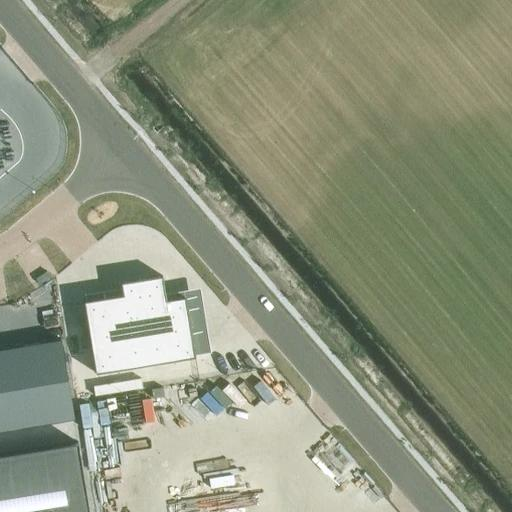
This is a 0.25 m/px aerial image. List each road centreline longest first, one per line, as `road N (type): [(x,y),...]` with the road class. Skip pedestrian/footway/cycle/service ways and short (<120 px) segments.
road 1 (unclassified): [(428,511),(118,154)]
road 2 (unclassified): [(118,154),(0,7)]
road 3 (unclassified): [(118,154),(69,201),(0,244)]
road 4 (track): [(184,0),(71,96)]
